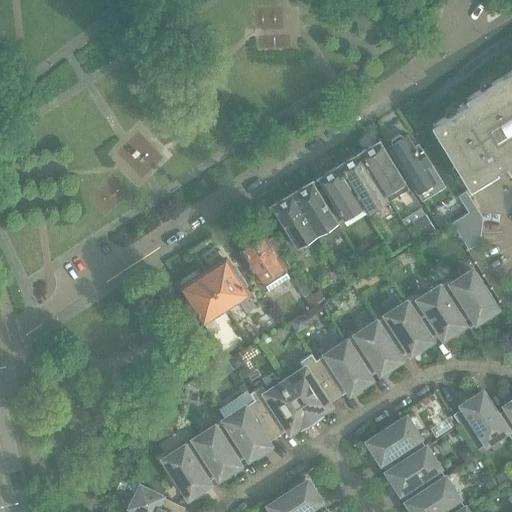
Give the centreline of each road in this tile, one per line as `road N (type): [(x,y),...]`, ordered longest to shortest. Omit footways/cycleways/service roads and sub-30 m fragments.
road 1 (residential): [(0,343),(488,19)]
road 2 (residential): [(324,441),(439,369),(511,374)]
road 3 (residential): [(324,441),(218,511)]
